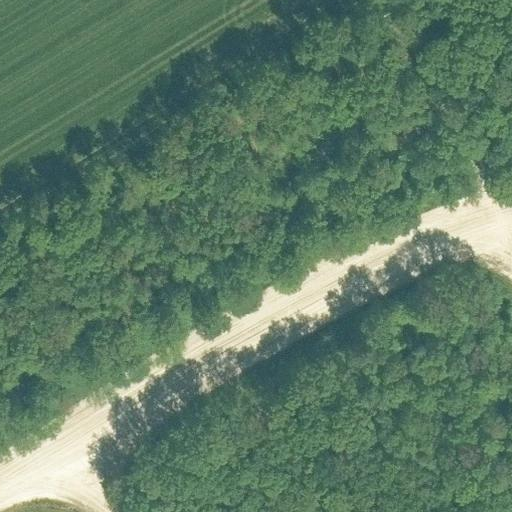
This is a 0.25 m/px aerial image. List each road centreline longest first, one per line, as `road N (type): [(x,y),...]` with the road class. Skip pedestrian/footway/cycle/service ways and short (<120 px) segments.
road 1 (track): [(0,478),(325,287),(511,211)]
road 2 (track): [(511,249),(492,216),(477,161),(380,0)]
